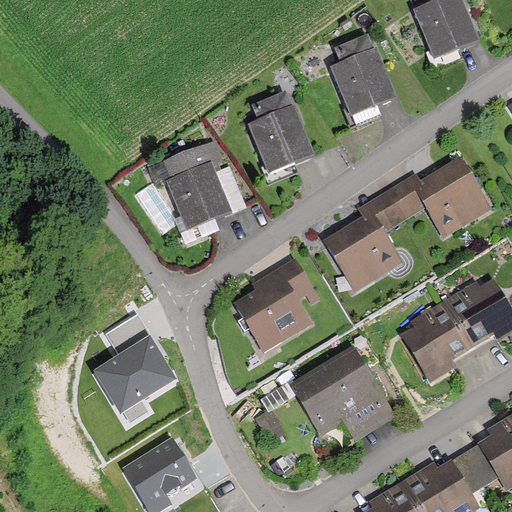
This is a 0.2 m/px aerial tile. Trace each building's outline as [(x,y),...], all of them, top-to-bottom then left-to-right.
[(460,0),(444,0),(415,13),(431,50),(425,53),(434,72),(463,60),(460,52),(480,44),(460,0)] [(341,65),(331,69),(350,117),(396,99),(383,68),(377,52),(374,53),(368,38),(335,51),(341,65)] [(255,124),(246,128),(265,177),(310,160),(285,94),(249,108),(255,124)] [(233,215),(208,149),(159,167),(184,234),(233,215)] [(418,190),(427,206),(446,239),(492,212),(463,164),(418,190)] [(375,215),(385,231),(427,206),(418,190),(411,180),(369,204),(375,215)] [(385,231),(375,215),(328,242),(358,292),(405,264),(385,231)] [(315,300),(292,262),(252,286),(257,294),(234,307),(260,352),(307,325),(298,310),(315,300)] [(414,330),(403,336),(431,382),(453,369),(450,363),(495,336),(498,341),(511,332),(511,314),(493,282),(480,290),(477,284),(410,324),(414,330)] [(123,357),(96,372),(120,415),(126,412),(131,421),(147,412),(141,402),(176,383),(159,353),(140,319),(111,335),(123,357)] [(370,370),(357,349),(294,386),(323,436),(345,423),(357,443),(398,419),(370,370)] [(274,412),(257,422),(270,443),(286,433),(274,412)] [(493,437),(478,446),(499,479),(508,493),(511,490),(511,415),(488,430),(493,437)] [(173,441),(125,469),(149,511),(164,511),(173,507),(168,497),(196,482),(181,456),(173,441)] [(478,446),(452,463),(473,495),(499,479),(478,446)] [(473,495),(452,463),(440,470),(435,463),(367,505),(371,511),(370,511),(475,511),(481,509),(473,495)]
